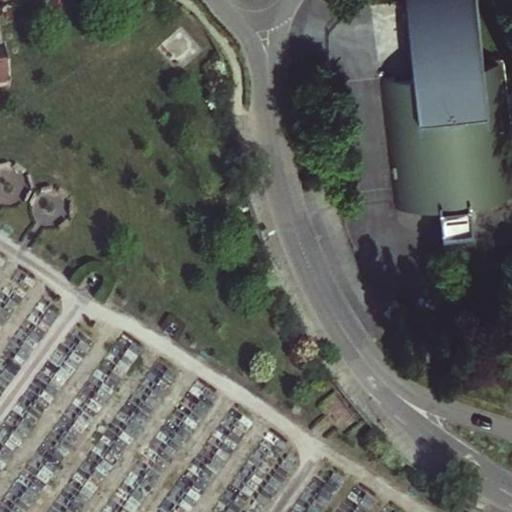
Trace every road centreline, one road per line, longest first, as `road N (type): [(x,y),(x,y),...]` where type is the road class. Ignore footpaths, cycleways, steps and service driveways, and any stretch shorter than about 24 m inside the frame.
road 1 (residential): [(265,17),(279,174),(304,259),(340,331)]
road 2 (residential): [(340,331),(399,415),(511,496)]
road 3 (residential): [(511,432),(424,401),(340,331)]
